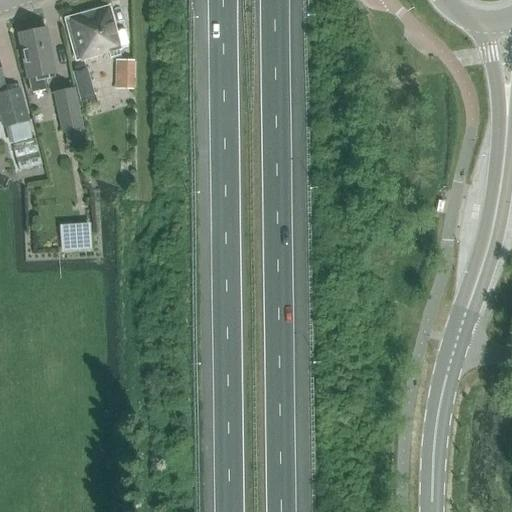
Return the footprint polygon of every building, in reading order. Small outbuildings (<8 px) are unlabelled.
[(75,62),(122,49),(110,5),(63,18),(75,62)] [(27,80),(30,79),(33,93),(48,90),(46,79),(56,77),(46,28),(17,34),(27,80)] [(117,60),(116,89),(135,89),(136,61),(117,60)] [(0,109),(4,126),(26,121),(17,85),(4,89),(0,73),(0,109)] [(82,130),(83,130),(75,88),(52,93),(61,134),(65,134),(82,130)] [(36,133),(19,136),(22,148),(39,144),(36,133)] [(63,213),(64,239),(94,238),(93,212),(63,213)]
